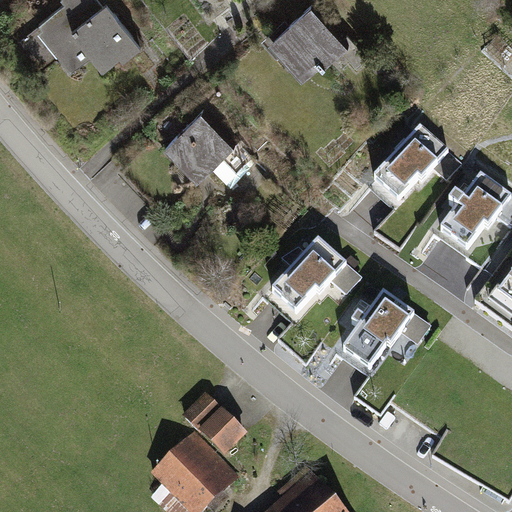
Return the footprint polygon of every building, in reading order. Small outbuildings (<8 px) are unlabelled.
[(102,64),(136,40),(108,0),(101,0),(99,2),(97,0),(61,0),(33,20),(67,69),(93,51),(102,64)] [(313,0),(269,35),(300,74),(344,39),(313,0)] [(236,141),(203,106),(161,145),(195,180),(236,141)] [(465,171),(416,127),(364,184),(396,213),(379,231),(397,247),(465,171)] [(511,225),(511,194),(472,169),(428,237),(483,271),(511,225)] [(310,238),(263,290),(292,316),(273,337),(297,358),(363,286),(310,238)] [(511,251),(479,306),(511,325),(511,251)] [(439,334),(379,297),(339,361),(369,380),(353,406),(384,424),(439,334)] [(152,474),(187,511),(201,511),(240,476),(227,462),(251,440),(212,398),(185,423),(195,434),(152,474)] [(345,511),(305,470),(260,511),(345,511)]
